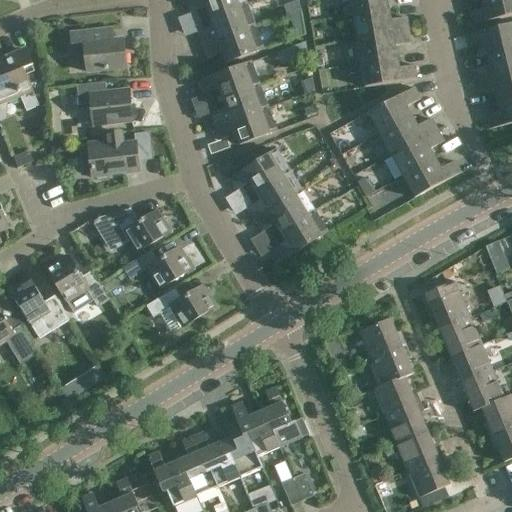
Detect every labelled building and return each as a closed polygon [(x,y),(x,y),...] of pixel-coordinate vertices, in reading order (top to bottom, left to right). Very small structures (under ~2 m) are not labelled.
[(206,8),(210,18),(247,4),(245,0),(187,0),(192,13),(206,8)] [(350,0),(353,17),(388,11),(386,0),(350,0)] [(471,14),(474,25),(511,16),(511,0),(483,0),(486,10),(471,14)] [(200,34),(204,46),(256,27),(247,4),(210,18),(214,29),(200,34)] [(353,17),(357,41),(408,32),(405,18),(390,21),(388,11),(353,17)] [(484,46),(487,57),(511,50),(511,25),(466,37),(469,50),(484,46)] [(223,53),(227,63),(264,50),(256,27),(204,46),(208,59),(223,53)] [(85,53),(87,72),(127,68),(124,40),(115,41),(114,30),(71,34),(73,54),(85,53)] [(357,41),(361,64),(397,58),(395,46),(410,44),(408,32),(357,41)] [(306,43),(292,48),(297,60),(308,56),(306,43)] [(18,53),(0,59),(0,122),(6,120),(7,106),(6,102),(19,97),(26,111),(39,107),(38,104),(35,96),(24,70),(33,66),(27,49),(18,53)] [(474,72),(477,84),(511,75),(511,50),(487,57),(489,68),(474,72)] [(361,64),(365,89),(416,80),(413,67),(399,69),(397,58),(361,64)] [(219,90),(223,100),(260,86),(251,63),(199,82),(204,95),(219,90)] [(495,93),(498,103),(511,99),(511,75),(477,84),(481,97),(495,93)] [(91,105),(93,125),(132,121),(129,93),(107,95),(106,84),(77,87),(79,106),(91,105)] [(212,116),(216,129),(268,109),(260,86),(223,100),(227,110),(212,116)] [(369,114),(381,136),(412,118),(406,108),(420,100),(414,89),(369,114)] [(511,125),(511,99),(498,103),(501,116),(486,119),(489,131),(511,125)] [(236,135),(240,146),(277,132),(268,109),(216,129),(221,141),(236,135)] [(381,136),(392,157),(437,132),(430,120),(417,127),(412,118),(381,136)] [(392,157),(404,178),(434,161),(429,151),(443,143),(437,132),(392,157)] [(89,146),(79,147),(82,170),(92,169),(93,177),(139,172),(135,144),(122,146),(121,134),(113,134),(104,136),(105,144),(89,146)] [(250,183),(256,192),(290,171),(277,151),(230,180),(237,191),(250,183)] [(18,168),(33,162),(29,152),(14,158),(18,168)] [(404,178),(416,199),(460,175),(454,163),(440,171),(434,161),(404,178)] [(249,210),(256,220),(303,191),(290,171),(256,192),(262,201),(249,210)] [(275,224),(281,233),(315,211),(303,191),(256,220),(263,232),(275,224)] [(275,251),(282,262),(329,232),(315,211),(281,233),(287,243),(275,251)] [(130,241),(137,253),(170,233),(158,212),(136,226),(127,212),(98,219),(94,222),(110,248),(115,250),(130,241)] [(147,270),(159,289),(193,269),(180,249),(158,263),(152,252),(124,269),(130,280),(147,270)] [(69,257),(47,270),(68,303),(74,314),(94,301),(98,308),(109,301),(92,273),(81,279),(69,257)] [(31,325),(40,339),(70,321),(55,297),(45,303),(31,280),(11,292),(31,325)] [(455,281),(425,294),(429,304),(440,331),(470,318),(459,292),(456,284),(455,281)] [(157,316),(169,308),(183,328),(215,308),(203,287),(181,300),(175,290),(147,307),(153,318),(157,316)] [(0,346),(6,343),(20,366),(39,354),(34,347),(9,305),(0,310),(0,346)] [(451,358),(481,345),(470,318),(440,331),(451,358)] [(371,360),(403,347),(391,320),(360,333),(371,360)] [(326,346),(338,375),(347,371),(343,360),(337,362),(335,356),(345,352),(340,340),(326,346)] [(462,385),(492,372),(481,345),(451,358),(462,385)] [(403,347),(371,360),(382,386),(414,373),(403,347)] [(67,399),(103,382),(96,367),(60,384),(67,399)] [(462,385),(473,413),(482,409),(504,399),(492,372),(462,385)] [(373,390),(384,417),(417,404),(406,377),(414,374),(414,373),(382,386),(373,390)] [(272,431),(280,448),(302,439),(295,422),(290,424),(275,391),(267,395),(273,409),(261,414),(269,433),(272,431)] [(482,409),(493,436),(511,428),(511,395),(504,399),(482,409),(473,413),(474,413),(482,409)] [(417,404),(384,417),(396,444),(428,430),(417,404)] [(251,441),(259,457),(280,448),(272,431),(269,433),(261,414),(250,419),(243,405),(232,409),(237,420),(247,443),(251,441)] [(352,431),(362,427),(356,412),(346,416),(352,431)] [(235,462),(242,478),(264,469),(259,457),(251,441),(247,443),(237,420),(228,424),(235,439),(223,444),(231,464),(235,462)] [(352,431),(357,445),(367,441),(362,428),(362,427),(352,431)] [(511,428),(493,436),(505,463),(511,460),(511,428)] [(428,430),(396,444),(407,472),(440,458),(428,430)] [(212,472),(219,488),(242,478),(235,462),(231,464),(223,444),(211,449),(205,434),(194,439),(210,473),(212,472)] [(190,481),(198,498),(219,488),(212,472),(210,473),(194,439),(184,443),(191,458),(179,463),(187,482),(190,481)] [(168,492),(175,507),(198,498),(190,481),(187,482),(179,463),(167,468),(161,453),(149,458),(164,493),(168,492)] [(440,458),(407,472),(419,500),(452,486),(440,458)] [(375,485),(385,481),(380,468),(369,472),(375,485)] [(293,480),(303,502),(315,497),(305,475),(293,480)] [(140,511),(127,480),(116,485),(123,500),(111,506),(113,511),(140,511)] [(303,502),(293,480),(282,485),(291,507),(303,502)] [(385,481),(375,485),(381,501),(392,496),(385,481)] [(113,511),(111,506),(100,510),(93,495),(82,500),(87,510),(87,511),(113,511)]
